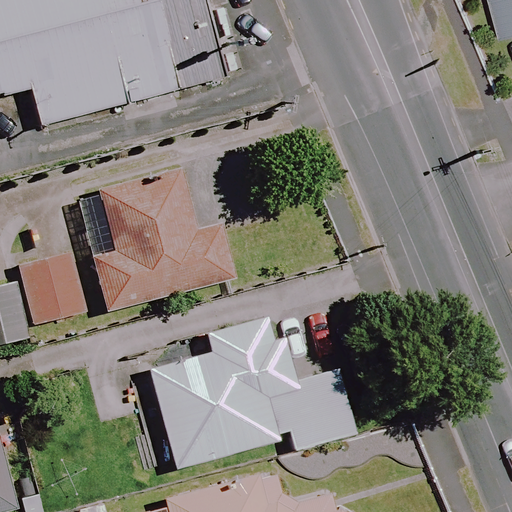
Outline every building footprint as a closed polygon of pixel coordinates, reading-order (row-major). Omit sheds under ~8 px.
[(0,0),(0,102),(33,95),(41,127),(226,83),(199,0),(0,0)] [(511,33),(511,0),(487,0),(498,38),(511,33)] [(81,257),(95,315),(229,285),(207,188),(153,200),(149,182),(69,200),(81,257)] [(18,275),(0,278),(0,342),(32,336),(18,275)] [(284,386),(265,321),(198,340),(203,358),(140,376),(168,473),(282,441),(286,456),(350,437),(332,372),(284,386)] [(0,511),(4,511),(29,507),(2,433),(0,433),(0,511)] [(268,475),(154,503),(156,511),(341,511),(336,490),(275,505),(268,475)]
